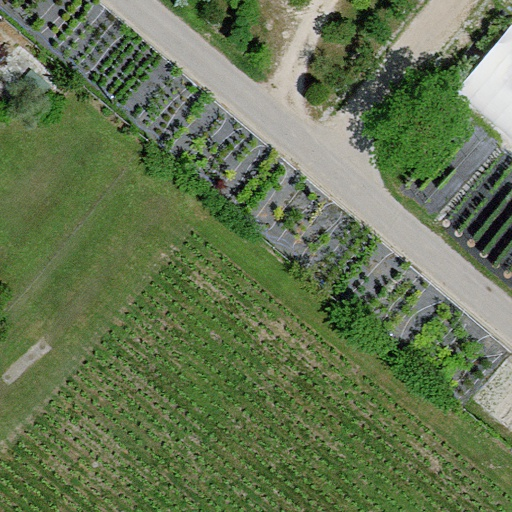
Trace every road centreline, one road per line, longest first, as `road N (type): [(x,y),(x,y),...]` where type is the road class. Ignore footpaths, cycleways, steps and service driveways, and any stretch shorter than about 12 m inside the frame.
road 1 (track): [(134,0),(511,321)]
road 2 (track): [(332,168),(464,0)]
